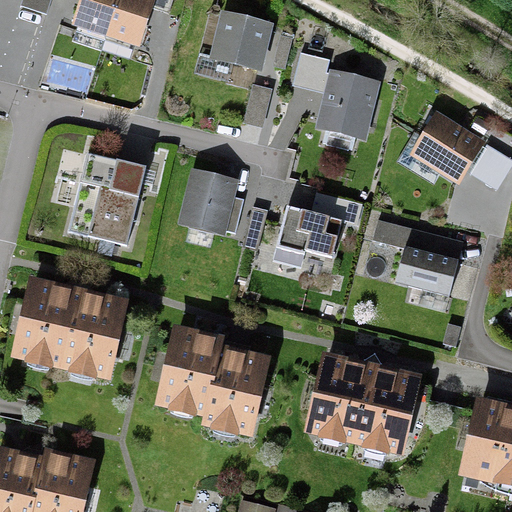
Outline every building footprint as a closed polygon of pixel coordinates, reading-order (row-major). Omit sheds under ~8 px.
[(51,0),(23,0),(21,7),(46,15),(51,0)] [(106,32),(116,0),(86,0),(78,23),(106,32)] [(116,0),(106,32),(137,41),(147,7),(168,14),(172,0),(116,0)] [(276,29),(228,16),(216,61),(265,73),(276,29)] [(329,62),(301,54),(293,83),(322,91),(329,62)] [(380,88),(333,76),(319,132),(366,143),(380,88)] [(486,139),(437,110),(409,156),(458,185),(486,139)] [(127,252),(146,175),(84,160),(64,237),(127,252)] [(238,187),(195,176),(182,229),(225,239),(238,187)] [(339,226),(288,213),(278,252),(329,265),(339,226)] [(405,241),(395,284),(448,296),(459,253),(405,241)] [(123,304),(34,283),(18,354),(107,374),(123,304)] [(221,341),(178,331),(160,401),(206,412),(204,420),(248,431),(265,362),(219,351),(221,341)] [(415,379),(326,358),(309,428),(398,450),(415,379)] [(511,411),(480,405),(465,471),(511,481),(511,411)] [(44,465),(0,453),(0,511),(76,511),(89,464),(47,454),(44,465)]
